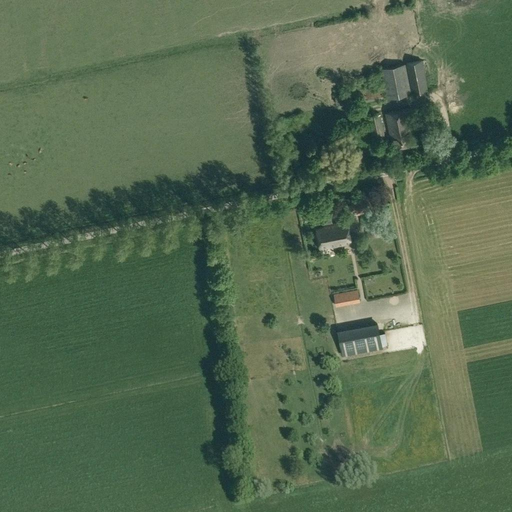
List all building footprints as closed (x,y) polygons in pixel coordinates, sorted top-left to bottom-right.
[(412,93),(428,90),(422,60),(406,63),(412,93)] [(411,94),(405,64),(380,68),(386,98),(411,94)] [(358,91),(359,93),(334,97),(337,108),(385,98),(382,86),(358,91)] [(386,113),(390,135),(391,135),(394,147),(412,143),(409,131),(410,131),(409,126),(409,123),(406,109),(386,113)] [(367,116),(372,139),(385,137),(380,114),(367,116)] [(413,126),(413,129),(423,127),(420,117),(411,119),(412,123),(413,126)] [(351,198),(354,215),(378,210),(374,194),(351,198)] [(324,226),(333,224),(329,210),(321,211),(322,218),(324,226)] [(347,221),(333,224),(324,226),(317,228),(320,247),(333,245),(334,247),(351,243),(347,221)] [(334,294),(336,305),(343,304),(341,293),(335,294),(334,294)] [(377,324),(338,332),(342,355),(382,348),(377,324)]
